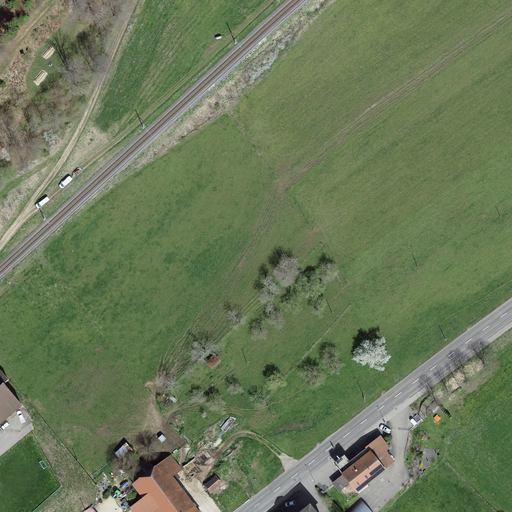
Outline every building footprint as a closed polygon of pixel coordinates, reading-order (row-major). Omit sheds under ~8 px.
[(213,355),(206,362),(211,368),(219,361),(213,355)] [(0,394),(0,431),(29,408),(11,386),(4,391),(0,394)] [(349,476),(366,498),(395,475),(378,453),(349,476)] [(154,468),(146,458),(127,472),(135,483),(133,484),(153,510),(151,511),(197,511),(175,482),(179,477),(173,470),(169,474),(160,464),(154,468)] [(205,486),(211,493),(221,484),(215,477),(205,486)]
